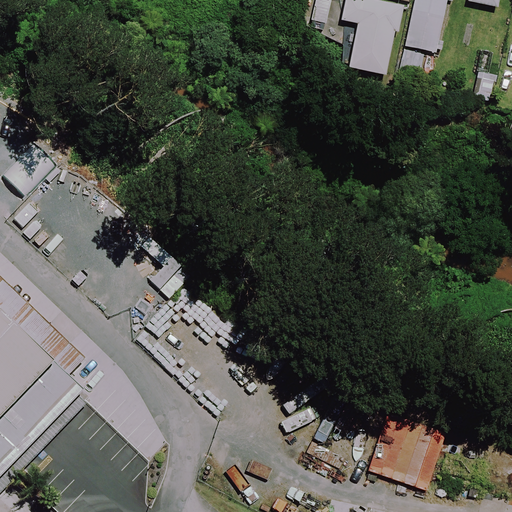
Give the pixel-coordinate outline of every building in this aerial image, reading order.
[(331,0),(314,0),(310,23),(326,26),(331,0)] [(374,0),(344,0),(339,22),(348,24),(338,66),(390,78),(407,7),(374,0)] [(446,0),(414,0),(406,49),(437,54),(446,0)] [(468,0),(468,4),(497,10),(499,0),(468,0)] [(500,76),(481,73),(478,90),(497,93),(500,76)] [(0,493),(96,399),(0,302),(0,493)]
